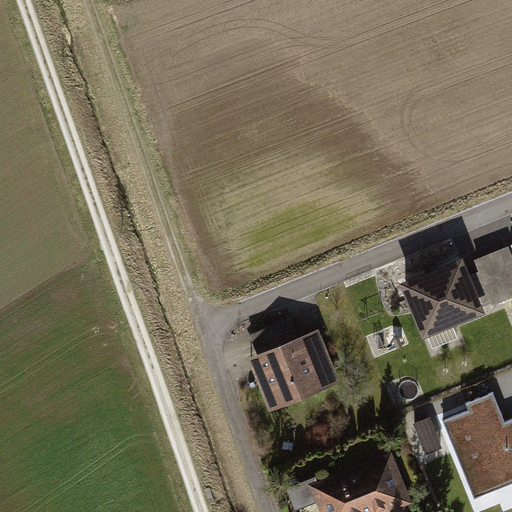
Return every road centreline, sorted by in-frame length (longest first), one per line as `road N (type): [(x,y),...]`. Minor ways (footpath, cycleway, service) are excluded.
road 1 (track): [(202,511),(22,0)]
road 2 (residential): [(207,326),(511,202)]
road 3 (residential): [(207,326),(271,511)]
